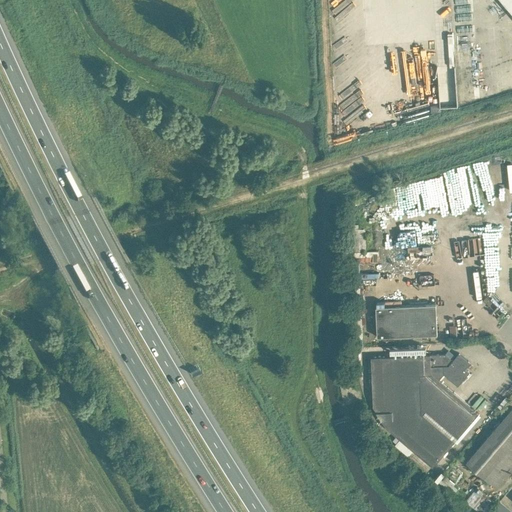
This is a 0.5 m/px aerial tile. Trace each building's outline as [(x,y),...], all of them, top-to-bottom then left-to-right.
[(511,0),(502,0),(511,11),(511,0)] [(443,197),(447,232),(488,228),(487,218),(507,216),(505,202),(511,201),(511,193),(511,179),(510,162),(505,163),(504,157),(440,164),(443,190),(446,190),(447,196),(443,197)] [(353,223),(353,250),(366,250),(365,227),(358,227),(358,223),(353,223)] [(378,336),(437,334),(436,303),(376,306),(378,336)] [(470,371),(465,367),(470,362),(459,352),(453,359),(446,353),(371,356),(373,387),(371,387),(371,394),(373,394),(374,406),(386,426),(433,466),(479,413),(439,379),(444,373),(458,385),(470,371)] [(511,408),(468,461),(498,487),(511,470),(511,408)] [(478,486),(465,500),(479,511),(487,511),(496,502),(478,486)] [(495,508),(491,511),(511,511),(501,501),(495,508)]
